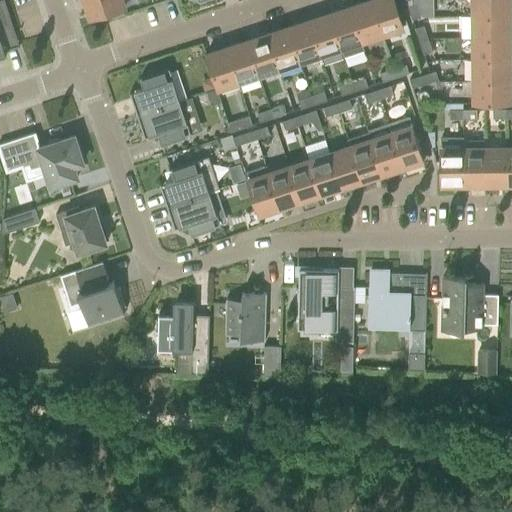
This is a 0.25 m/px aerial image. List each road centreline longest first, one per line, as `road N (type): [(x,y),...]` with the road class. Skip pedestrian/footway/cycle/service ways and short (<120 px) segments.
road 1 (track): [(0,405),(129,396),(511,438)]
road 2 (residential): [(511,240),(269,243),(172,270),(147,258)]
road 3 (residential): [(78,73),(113,51),(273,0)]
road 4 (residential): [(147,258),(78,73)]
